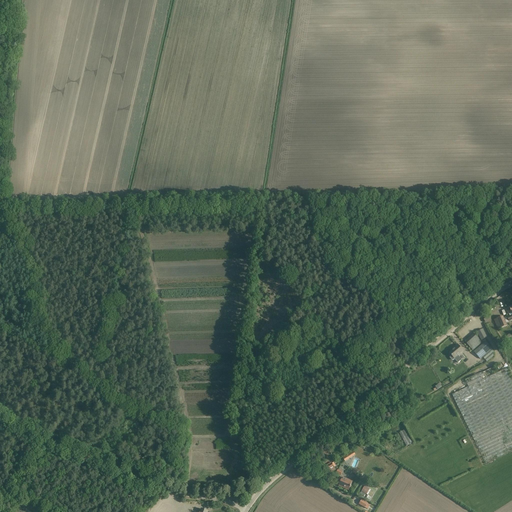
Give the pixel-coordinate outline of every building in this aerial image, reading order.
[(510,316),(509,317),(504,319),(503,316),(494,320),(498,330),(507,326),(506,323),(511,320),(511,306),(509,308),(510,308),(506,309),(508,314),(509,314),(510,316)] [(483,329),(477,332),(482,340),(487,337),(483,329)] [(482,343),(474,334),(465,341),(473,351),(482,343)] [(483,357),(487,362),(494,356),(492,354),(494,352),(486,342),(474,352),(481,359),(483,357)] [(463,351),(458,345),(455,347),(456,348),(450,353),(452,356),(450,357),(450,358),(452,361),(453,361),(455,359),(458,363),(462,360),(458,356),(463,351)] [(496,373),(496,372),(494,368),(466,381),(469,387),(453,394),(486,465),(511,452),(511,371),(510,367),(496,373)] [(413,443),(406,430),(400,433),(407,446),(413,443)] [(337,485),(349,490),(352,482),(343,478),(342,480),(339,479),(337,485)] [(371,497),(374,492),(365,486),(362,491),(371,497)] [(165,503),(161,511),(175,511),(177,509),(165,503)]
